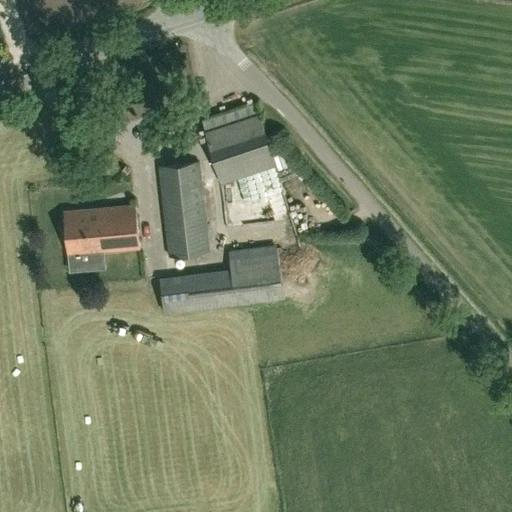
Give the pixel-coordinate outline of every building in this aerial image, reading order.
[(223,181),(276,164),(259,114),(206,132),(223,181)] [(169,255),(209,250),(199,161),(159,166),(169,255)] [(106,268),(104,250),(140,246),(135,204),(64,211),(66,227),(63,228),(64,237),(67,237),(69,253),(68,253),(70,271),(106,268)] [(279,237),(280,250),(296,249),(294,222),(244,225),(245,239),(279,237)] [(164,312),(284,297),(277,248),(229,254),(231,269),(160,278),(164,312)]
